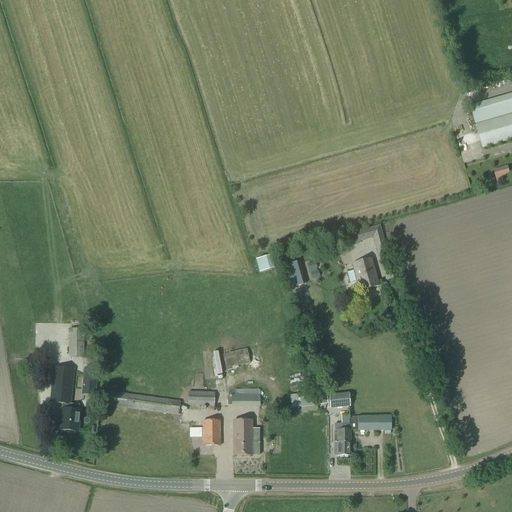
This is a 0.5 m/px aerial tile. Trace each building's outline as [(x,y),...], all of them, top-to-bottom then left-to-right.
[(511,95),(470,107),(475,125),(511,114),(511,95)] [(511,114),(475,125),(482,149),(511,139),(511,114)] [(507,167),(493,171),(496,181),(510,177),(507,167)] [(378,224),(355,232),(357,243),(372,239),(378,258),(387,255),(378,224)] [(268,257),(255,259),(259,273),(271,271),(268,257)] [(371,260),(352,265),(359,291),(378,286),(371,260)] [(299,261),(289,264),(295,287),(306,284),(299,261)] [(314,262),(307,264),(309,272),(317,269),(314,262)] [(311,273),(313,279),(319,277),(318,271),(317,271),(311,273)] [(69,329),(68,358),(84,358),(84,348),(87,348),(87,330),(69,329)] [(246,349),(223,354),(226,369),(250,363),(246,349)] [(85,364),(84,387),(95,387),(96,364),(85,364)] [(310,379),(299,381),(301,389),(311,387),(310,379)] [(232,395),(231,407),(260,407),(260,390),(234,390),(234,395),(232,395)] [(98,391),(96,404),(177,415),(179,402),(98,391)] [(188,391),(188,406),(205,406),(205,412),(212,412),(213,393),(188,391)] [(286,392),(286,400),(298,399),(297,391),(286,392)] [(315,392),(299,394),(301,412),(317,411),(315,392)] [(348,394),(330,395),(330,407),(349,406),(348,394)] [(62,410),(60,430),(77,432),(78,412),(62,410)] [(357,418),(357,431),(358,431),(391,431),(391,416),(357,416),(357,418)] [(336,441),(333,441),(333,450),(334,450),(334,456),(350,456),(350,431),(357,431),(357,418),(350,418),(350,424),(334,424),(334,430),(336,430),(336,441)] [(202,429),(198,429),(198,441),(203,441),(203,446),(219,446),(219,421),(202,422),(202,429)] [(252,422),(232,422),(232,456),(258,456),(258,443),(252,443),(252,422)] [(186,433),(198,434),(198,426),(186,425),(186,433)]
